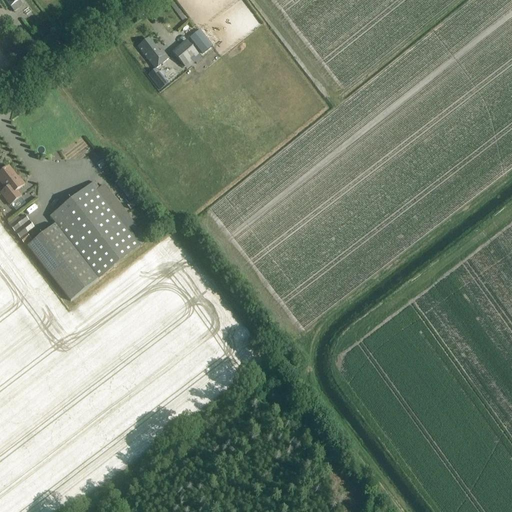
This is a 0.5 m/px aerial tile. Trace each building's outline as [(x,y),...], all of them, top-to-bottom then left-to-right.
[(24,3),(21,0),(5,0),(15,12),(22,7),(22,6),(24,3)] [(185,22),(173,30),(177,37),(190,29),(185,22)] [(202,54),(212,46),(199,30),(190,38),(202,54)] [(149,39),(138,48),(156,70),(169,59),(164,53),(162,55),(149,39)] [(195,64),(201,59),(186,42),(173,53),(187,70),(194,63),(195,64)] [(160,91),(168,85),(155,70),(148,76),(160,91)] [(8,167),(0,174),(0,180),(6,189),(1,194),(10,206),(15,202),(20,198),(21,197),(16,191),(24,185),(20,180),(19,180),(8,167)] [(104,187),(100,190),(94,183),(50,217),(56,225),(99,279),(147,241),(104,187)] [(34,200),(21,208),(25,214),(38,206),(34,200)] [(8,224),(24,246),(31,241),(27,235),(34,229),(24,216),(18,220),(16,217),(8,224)] [(99,279),(56,225),(27,248),(70,302),(99,279)]
